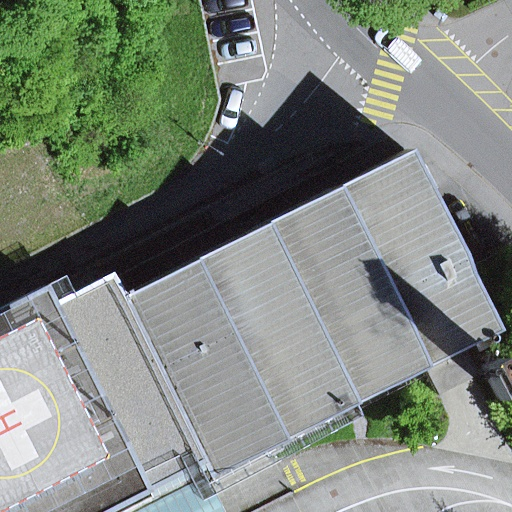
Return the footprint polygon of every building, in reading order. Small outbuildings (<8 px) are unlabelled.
[(495,331),(465,271),(404,154),(120,300),(126,312),(204,464),(210,476),(460,349),(495,331)] [(511,258),(505,250),(465,271),(495,331),(460,349),(511,451),(511,258)] [(0,376),(126,312),(120,300),(108,274),(51,304),(42,286),(0,307),(0,376)] [(0,511),(110,511),(161,487),(201,466),(204,464),(126,312),(0,376),(0,511)] [(224,511),(201,466),(161,487),(110,511),(224,511)]
